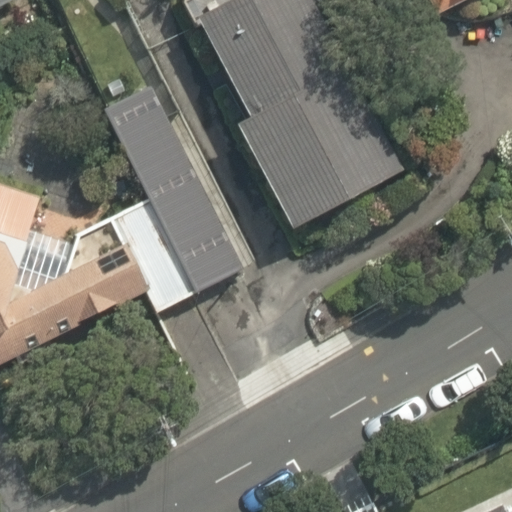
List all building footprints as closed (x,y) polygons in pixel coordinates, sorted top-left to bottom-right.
[(19,0),(0,0),(0,36),(31,22),(19,0)] [(417,170),(323,0),(242,0),(196,25),(249,123),(236,130),(294,237),(417,170)] [(431,0),(436,8),(452,0),(431,0)] [(148,202),(107,221),(55,245),(22,174),(0,184),(0,367),(144,302),(148,300),(154,313),(236,276),(154,99),(110,119),(148,202)] [(511,511),(511,509),(509,503),(492,511),(511,511)]
